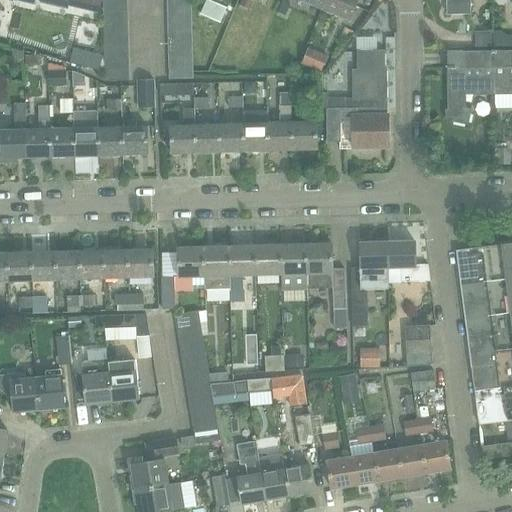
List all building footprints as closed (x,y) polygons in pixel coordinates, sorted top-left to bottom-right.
[(103,0),(101,0),(40,0),(40,3),(68,10),(69,6),(99,14),(103,0)] [(191,10),(191,0),(167,0),(168,11),(191,10)] [(300,0),(322,9),(325,0),(300,0)] [(325,0),(322,9),(350,21),(359,0),(325,0)] [(447,0),(447,15),(467,15),(470,15),(470,0),(447,0)] [(127,12),(127,1),(104,1),(104,12),(127,12)] [(192,21),(191,10),(168,11),(168,22),(192,21)] [(128,23),(127,12),(104,12),(104,24),(128,23)] [(192,34),(192,21),(168,22),(168,34),(192,34)] [(128,35),(128,23),(104,24),(104,36),(128,35)] [(192,46),(192,34),(168,34),(169,46),(192,46)] [(128,47),(128,35),(104,36),(105,48),(128,47)] [(193,56),(192,46),(169,46),(169,57),(193,56)] [(129,58),(128,47),(105,48),(105,59),(129,58)] [(302,64),(322,73),(328,57),(308,48),(302,64)] [(327,93),(322,94),(322,109),(327,109),(387,109),(387,70),(385,70),(385,51),(378,51),(356,51),(357,71),(352,71),(353,98),(327,98),(327,93)] [(511,51),(507,52),(492,52),(493,93),(493,109),(511,108),(511,51)] [(448,111),(445,111),(445,120),(467,125),(474,103),(468,102),(468,93),(493,93),(492,52),(468,52),(448,52),(448,111)] [(102,62),(72,54),(70,63),(100,71),(102,62)] [(193,69),(193,56),(169,57),(169,70),(193,69)] [(129,70),(129,58),(105,59),(105,71),(129,70)] [(48,64),(47,86),(67,86),(67,67),(63,67),(63,66),(58,66),(58,65),(54,65),(53,64),(48,64)] [(193,79),(193,69),(169,70),(169,80),(193,79)] [(129,81),(129,70),(105,71),(106,81),(129,81)] [(86,77),(73,72),(73,87),(86,87),(86,77)] [(154,81),(138,81),(139,109),(155,109),(154,81)] [(193,84),(160,85),(161,97),(194,96),(193,84)] [(87,92),(73,93),(73,107),(88,107),(87,92)] [(280,123),(266,123),(267,152),(292,151),(291,122),(290,106),(290,96),(279,97),(280,106),(280,123)] [(304,96),(290,96),(290,106),(304,105),(304,96)] [(52,112),(69,113),(70,98),(53,97),(52,112)] [(242,108),(241,98),(227,99),(228,108),(242,108)] [(207,99),(193,100),(193,109),(207,108),(207,99)] [(106,111),(120,111),(120,101),(106,102),(106,111)] [(27,130),(26,103),(15,104),(15,130),(1,131),(2,160),(24,159),(24,130),(27,130)] [(51,129),(50,105),(38,106),(39,130),(27,130),(24,130),(24,159),(49,158),(48,129),(51,129)] [(387,109),(327,109),(327,143),(341,142),(340,117),(353,117),(353,148),(388,147),(387,109)] [(194,154),(193,125),(193,110),(183,110),(184,125),(171,126),(171,155),(194,154)] [(96,114),(72,115),(72,129),(73,158),(97,157),(96,128),(96,114)] [(316,122),(291,122),(292,151),(317,151),(316,122)] [(267,152),(266,123),(242,124),(243,153),(267,152)] [(243,153),(242,124),(218,125),(219,153),(243,153)] [(219,153),(218,125),(193,125),(194,154),(219,153)] [(121,156),(120,127),(96,128),(97,157),(121,156)] [(147,127),(127,127),(120,127),(121,156),(148,156),(147,127)] [(73,158),(72,129),(51,129),(48,129),(49,158),(73,158)] [(415,242),(387,243),(388,271),(389,271),(389,282),(402,282),(430,281),(428,265),(415,266),(415,242)] [(361,269),(351,269),(352,289),(352,315),(353,315),(353,328),(369,327),(367,289),(389,289),(389,282),(389,271),(388,271),(387,243),(360,244),(361,269)] [(332,244),(305,245),(306,288),(332,287),(333,328),(346,328),(345,270),(333,270),(332,244)] [(461,287),(511,280),(511,244),(457,252),(461,287)] [(306,290),(306,288),(305,245),(280,246),(281,276),(282,291),(306,290)] [(281,276),(280,246),(254,247),(255,276),(281,276)] [(230,290),(228,247),(202,248),(203,278),(205,278),(205,291),(230,290)] [(255,276),(254,247),(228,247),(230,290),(231,302),(232,311),(245,311),(245,292),(243,292),(243,277),(255,276)] [(203,278),(202,248),(178,249),(179,278),(203,278)] [(153,249),(126,250),(127,279),(153,279),(153,249)] [(127,279),(126,250),(102,251),(103,280),(127,279)] [(103,280),(102,251),(78,252),(79,281),(103,280)] [(55,281),(54,252),(30,253),(31,282),(55,281)] [(79,281),(78,252),(54,252),(55,281),(79,281)] [(31,282),(30,253),(6,254),(7,283),(31,282)] [(161,278),(163,310),(175,310),(173,278),(161,278)] [(466,322),(511,316),(511,280),(461,287),(466,322)] [(128,305),(128,295),(114,295),(114,305),(128,305)] [(141,295),(128,295),(128,305),(141,305),(141,295)] [(80,307),(80,297),(66,297),(66,307),(80,307)] [(93,297),(80,297),(80,307),(94,306),(93,297)] [(32,308),(31,298),(18,298),(18,309),(32,308)] [(45,298),(31,298),(32,308),(45,308),(45,298)] [(200,312),(195,313),(175,316),(177,329),(202,325),(200,312)] [(150,337),(146,315),(102,317),(104,330),(136,328),(137,337),(150,337)] [(470,357),(511,352),(511,316),(466,322),(470,357)] [(104,330),(102,317),(95,317),(96,330),(104,330)] [(204,337),(202,325),(177,329),(179,341),(204,337)] [(408,327),(405,327),(406,342),(409,342),(410,341),(431,340),(430,339),(430,326),(423,326),(410,327),(408,327)] [(86,355),(84,329),(72,330),(74,356),(86,355)] [(206,348),(204,337),(179,341),(181,352),(206,348)] [(58,366),(72,365),(69,338),(56,339),(58,366)] [(409,342),(406,342),(407,354),(431,353),(431,340),(410,341),(409,342)] [(207,360),(206,348),(181,352),(183,364),(207,360)] [(381,349),(361,349),(361,367),(381,367),(381,349)] [(475,391),(511,386),(511,352),(470,357),(475,391)] [(432,365),(431,353),(407,354),(408,367),(432,365)] [(304,354),(284,356),(285,369),(304,368),(304,354)] [(285,369),(284,356),(265,357),(266,373),(285,372),(285,369)] [(135,360),(115,363),(109,363),(113,403),(139,400),(135,360)] [(209,372),(207,360),(183,364),(185,376),(209,372)] [(108,361),(82,364),(86,405),(113,403),(109,363),(108,361)] [(47,377),(37,379),(40,410),(65,408),(62,370),(47,372),(47,377)] [(211,384),(209,372),(185,376),(187,388),(211,384)] [(26,380),(26,374),(0,376),(0,388),(8,387),(9,398),(12,398),(14,413),(40,410),(37,379),(26,380)] [(304,376),(270,379),(271,391),(272,400),(290,398),(291,409),(308,407),(304,376)] [(459,396),(468,396),(468,376),(459,377),(459,396)] [(247,381),(235,382),(235,383),(236,394),(248,393),(271,391),(270,379),(247,381)] [(213,395),(213,397),(236,395),(236,394),(235,383),(212,386),(213,395)] [(212,386),(211,384),(187,388),(189,399),(213,395),(212,386)] [(479,425),(511,420),(511,386),(475,391),(479,425)] [(213,397),(213,395),(189,399),(190,410),(215,406),(213,397)] [(217,419),(215,406),(190,410),(192,423),(217,419)] [(250,430),(260,430),(261,411),(252,410),(250,430)] [(301,447),(316,444),(312,415),(296,418),(301,447)] [(219,433),(217,419),(192,423),(195,437),(219,433)] [(431,419),(418,421),(420,432),(433,430),(431,419)] [(418,421),(404,423),(405,434),(420,432),(418,421)] [(385,426),(371,428),(372,440),(386,438),(385,426)] [(372,440),(371,428),(356,430),(358,442),(372,440)] [(338,433),(323,435),(325,449),(340,447),(338,433)] [(131,465),(136,491),(168,485),(164,457),(178,455),(176,439),(146,444),(149,462),(131,465)] [(237,477),(239,485),(242,505),(267,500),(260,458),(257,441),(238,444),(241,461),(250,460),(253,474),(237,477)] [(446,442),(426,445),(422,446),(427,474),(450,470),(446,442)] [(511,443),(482,447),(483,460),(511,456),(511,443)] [(427,474),(422,446),(398,450),(403,478),(427,474)] [(403,478),(398,450),(375,454),(380,482),(403,478)] [(260,458),(267,500),(290,496),(286,469),(283,454),(260,458)] [(380,482),(375,454),(351,458),(356,485),(380,482)] [(356,485),(351,458),(327,462),(331,490),(356,485)] [(309,465),(286,469),(290,496),(314,492),(309,465)] [(212,477),(214,488),(217,507),(230,505),(225,475),(212,477)] [(136,491),(139,511),(165,511),(178,510),(176,499),(183,498),(180,483),(168,485),(136,491)]
